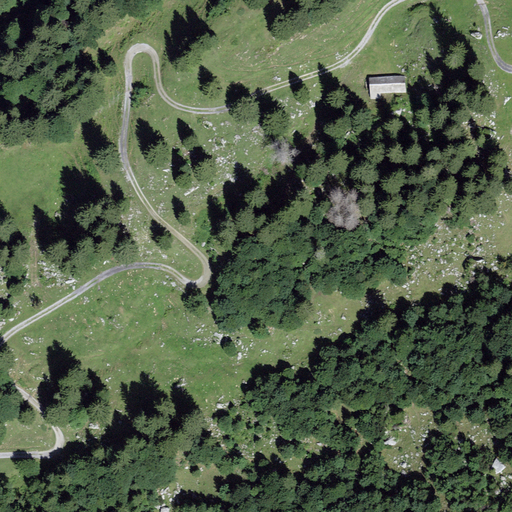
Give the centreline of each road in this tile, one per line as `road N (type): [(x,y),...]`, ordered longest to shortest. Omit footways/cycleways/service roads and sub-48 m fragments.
road 1 (track): [(398,0),(346,60),(213,110),(169,102),(149,50),(130,52),(126,164),(158,218),(203,259),(205,278),(190,283),(163,268),(122,265),(0,340)]
road 2 (track): [(0,378),(42,408),(61,442),(51,453),(0,455)]
